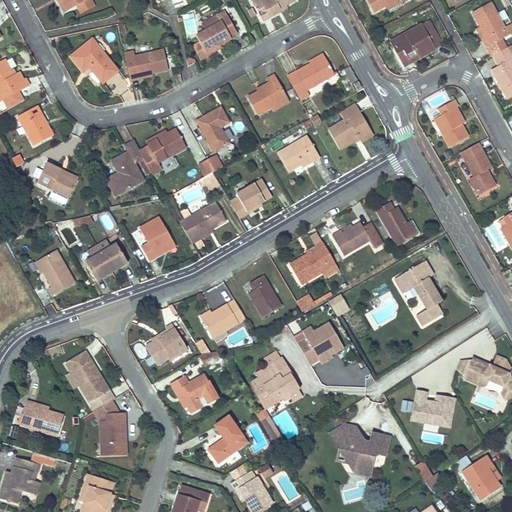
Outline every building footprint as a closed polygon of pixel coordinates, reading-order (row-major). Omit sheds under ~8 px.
[(57,0),(65,12),(68,10),(63,0),(62,0),(57,0)] [(63,0),(68,10),(78,5),(85,1),(84,0),(63,0)] [(84,0),(85,1),(78,5),(82,13),(94,6),(90,0),(84,0)] [(252,0),(250,1),(262,22),(277,13),(276,10),(285,6),(294,0),(252,0)] [(365,0),(373,14),(386,7),(397,0),(400,0),(402,2),(406,0),(365,0)] [(400,0),(397,0),(386,7),(388,10),(402,2),(400,0)] [(472,13),(480,28),(486,39),(494,35),(498,42),(501,40),(508,36),(504,28),(490,4),(472,13)] [(223,12),(217,15),(220,20),(226,16),(223,12)] [(196,36),(200,43),(205,52),(218,45),(219,46),(231,39),(230,37),(237,33),(226,16),(220,20),(217,15),(202,24),(206,31),(196,36)] [(390,42),(394,50),(400,47),(410,64),(418,60),(417,56),(433,47),(428,38),(435,34),(428,21),(390,42)] [(480,28),(477,29),(492,56),(494,54),(505,48),(501,40),(498,42),(494,35),(486,39),(480,28)] [(435,34),(428,38),(433,47),(435,50),(442,46),(435,34)] [(83,71),(89,66),(91,65),(96,71),(94,72),(103,83),(118,71),(91,39),(70,56),(83,71)] [(205,52),(200,43),(193,46),(201,60),(221,49),(219,46),(218,45),(205,52)] [(400,47),(394,50),(403,68),(410,64),(400,47)] [(433,47),(417,56),(418,60),(435,50),(433,47)] [(511,57),(506,48),(505,48),(494,54),(500,66),(492,70),(508,99),(511,96),(511,63),(510,59),(511,57)] [(133,57),(137,76),(152,73),(167,69),(163,50),(133,57)] [(309,61),(311,65),(324,57),(322,54),(309,61)] [(311,65),(287,78),(300,101),(309,96),(306,91),(334,75),(324,57),(311,65)] [(0,61),(0,95),(3,100),(18,92),(29,86),(25,78),(23,79),(19,72),(16,73),(13,75),(10,70),(4,59),(0,61)] [(259,93),(258,92),(248,97),(258,115),(271,107),(287,99),(273,75),(266,80),(268,83),(270,87),(259,93)] [(122,78),(110,85),(116,94),(128,87),(122,78)] [(268,83),(256,90),(258,92),(259,93),(270,87),(268,83)] [(18,92),(3,100),(4,102),(13,97),(16,103),(23,100),(18,92)] [(13,97),(4,102),(7,108),(16,103),(13,97)] [(287,99),(271,107),(273,111),(289,102),(287,99)] [(461,126),(452,110),(456,108),(458,107),(454,100),(438,109),(442,116),(434,120),(449,148),(468,138),(461,126)] [(339,150),(355,140),(353,137),(356,136),(359,141),(361,143),(373,136),(364,120),(360,123),(355,115),(360,112),(355,104),(339,113),(344,121),(328,130),(339,150)] [(37,106),(18,116),(34,146),(53,135),(37,106)] [(220,107),(197,121),(213,151),(228,143),(220,127),(228,122),(220,107)] [(456,108),(452,110),(461,126),(465,124),(456,108)] [(364,120),(360,112),(355,115),(360,123),(364,120)] [(316,115),(310,118),(314,126),(320,123),(316,115)] [(148,146),(139,151),(143,158),(152,174),(162,168),(159,162),(170,155),(186,147),(176,128),(167,133),(147,144),(148,146)] [(146,142),(147,144),(167,133),(166,130),(146,142)] [(288,171),(300,164),(311,158),(313,161),(319,157),(307,136),(277,153),(288,171)] [(120,176),(107,183),(114,196),(144,180),(135,163),(143,158),(139,151),(133,141),(124,146),(128,152),(112,161),(118,173),(120,176)] [(477,144),(462,153),(474,177),(469,179),(478,196),(495,187),(486,171),(490,168),(477,144)] [(18,155),(12,159),(16,166),(23,163),(18,155)] [(170,155),(159,162),(162,168),(174,162),(170,155)] [(217,157),(207,162),(213,172),(222,168),(217,157)] [(311,158),(300,164),(302,167),(313,161),(311,158)] [(77,180),(60,172),(61,169),(47,162),(43,171),(39,180),(38,183),(52,190),(68,198),(77,180)] [(213,172),(207,162),(199,166),(205,177),(213,172)] [(39,180),(43,171),(38,169),(34,177),(39,180)] [(61,169),(60,172),(77,180),(78,177),(61,169)] [(118,173),(106,180),(107,183),(120,176),(118,173)] [(240,199),(231,205),(239,218),(249,213),(247,209),(260,202),(271,195),(261,178),(236,193),(240,199)] [(65,204),(68,198),(52,190),(49,196),(65,204)] [(370,195),(361,200),(364,204),(372,199),(370,195)] [(192,224),(183,229),(191,243),(201,237),(200,235),(211,228),(225,220),(215,202),(188,217),(192,224)] [(260,202),(247,209),(249,213),(262,205),(260,202)] [(414,236),(406,223),(397,207),(393,210),(389,203),(375,210),(397,246),(414,236)] [(165,253),(163,250),(174,243),(160,217),(140,228),(148,243),(141,247),(149,262),(165,253)] [(188,217),(179,222),(183,229),(192,224),(188,217)] [(409,221),(406,223),(414,236),(417,234),(409,221)] [(341,233),(339,230),(331,235),(344,255),(370,240),(375,248),(384,243),(371,222),(362,227),(359,222),(352,227),(341,233)] [(350,224),(339,230),(341,233),(352,227),(350,224)] [(211,228),(200,235),(201,237),(213,231),(211,228)] [(504,228),(502,229),(507,240),(510,238),(504,228)] [(106,240),(96,245),(100,252),(110,247),(106,240)] [(317,248),(307,254),(289,264),(300,283),(335,263),(323,242),(316,245),(317,248)] [(100,252),(92,257),(85,261),(96,281),(128,262),(117,243),(110,247),(100,252)] [(174,243),(163,250),(165,253),(176,246),(174,243)] [(96,245),(88,250),(92,257),(100,252),(96,245)] [(316,245),(305,252),(307,254),(317,248),(316,245)] [(56,251),(37,261),(44,272),(52,286),(49,288),(53,295),(75,283),(56,251)] [(44,272),(37,261),(35,263),(41,274),(44,272)] [(426,261),(404,273),(413,288),(426,311),(415,318),(421,328),(442,315),(435,303),(441,300),(428,277),(433,274),(426,261)] [(413,288),(404,273),(393,280),(402,295),(413,288)] [(248,293),(253,301),(255,304),(262,317),(281,307),(263,275),(249,283),(253,290),(248,293)] [(402,295),(405,301),(415,295),(412,289),(402,295)] [(316,306),(309,295),(297,302),(303,313),(316,306)] [(339,295),(327,302),(333,312),(344,304),(339,295)] [(212,314),(201,320),(212,338),(245,319),(235,301),(212,314)] [(172,304),(168,305),(173,314),(177,312),(172,304)] [(347,309),(344,304),(333,312),(335,316),(347,309)] [(200,317),(201,320),(212,314),(210,311),(200,317)] [(342,347),(327,322),(312,331),(309,327),(301,332),(304,338),(295,343),(308,364),(317,359),(318,361),(323,362),(330,358),(330,354),(328,350),(331,348),(332,350),(333,351),(334,351),(335,351),(342,347)] [(154,344),(153,342),(146,346),(157,365),(170,357),(186,347),(172,324),(165,329),(166,330),(167,333),(161,337),(162,339),(154,344)] [(166,330),(151,339),(153,342),(154,344),(162,339),(161,337),(167,333),(166,330)] [(199,342),(195,344),(201,354),(205,353),(199,342)] [(186,347),(170,357),(172,360),(188,350),(186,347)] [(201,354),(198,356),(205,366),(210,363),(221,357),(218,350),(205,353),(201,354)] [(85,352),(66,364),(71,372),(79,385),(94,410),(113,398),(85,352)] [(259,378),(251,383),(256,391),(255,391),(265,409),(273,404),(274,401),(273,398),(276,396),(279,397),(280,399),(284,400),(289,397),(291,396),(290,394),(297,390),(298,389),(292,380),(291,381),(288,377),(290,376),(291,375),(281,359),(276,352),(262,361),(266,368),(269,372),(259,378)] [(221,357),(210,363),(212,365),(223,359),(221,357)] [(511,396),(511,379),(509,375),(511,370),(506,360),(497,357),(492,367),(490,366),(488,370),(481,367),(483,363),(473,359),(472,362),(465,378),(465,380),(483,388),(487,386),(489,380),(503,386),(501,392),(505,400),(511,396)] [(465,378),(472,362),(462,362),(458,371),(465,378)] [(269,372),(266,368),(256,374),(259,378),(269,372)] [(79,385),(71,372),(66,375),(74,388),(79,385)] [(208,403),(217,398),(204,374),(188,383),(184,377),(176,382),(180,388),(177,390),(187,406),(192,413),(202,407),(197,398),(203,394),(208,403)] [(501,392),(503,386),(489,380),(487,386),(501,392)] [(180,388),(176,382),(170,385),(184,407),(187,406),(177,390),(180,388)] [(301,396),(297,390),(290,394),(291,396),(289,397),(292,402),(301,396)] [(411,420),(418,421),(424,418),(431,419),(434,418),(435,421),(438,425),(449,427),(455,399),(436,395),(435,403),(434,405),(425,404),(426,401),(427,393),(416,391),(411,420)] [(36,403),(28,400),(23,416),(31,418),(28,426),(58,435),(64,416),(49,411),(34,407),(36,403)] [(402,402),(401,412),(412,413),(413,402),(402,402)] [(34,407),(49,411),(50,407),(36,403),(34,407)] [(121,454),(119,422),(123,421),(123,413),(105,414),(105,421),(99,421),(100,455),(121,454)] [(223,442),(222,440),(209,449),(218,463),(247,443),(228,416),(215,425),(224,438),(226,441),(223,442)] [(268,417),(260,422),(273,443),(281,438),(268,417)] [(329,434),(333,441),(355,427),(344,425),(329,434)] [(355,427),(333,441),(339,449),(343,450),(348,458),(347,463),(353,473),(362,467),(370,469),(373,456),(378,454),(384,455),(389,436),(370,432),(368,441),(366,445),(365,447),(360,446),(362,438),(355,427)] [(286,446),(283,440),(274,445),(278,451),(286,446)] [(339,449),(336,461),(347,463),(348,458),(343,450),(339,449)] [(22,490),(31,492),(35,480),(31,479),(33,472),(38,473),(41,464),(17,456),(13,468),(15,469),(14,472),(7,470),(0,495),(0,497),(18,503),(22,490)] [(485,456),(461,472),(480,500),(500,487),(488,469),(492,466),(485,456)] [(413,467),(423,483),(433,476),(425,465),(420,463),(413,467)] [(239,465),(229,471),(235,480),(244,474),(239,465)] [(362,467),(353,473),(369,476),(370,469),(362,467)] [(259,468),(253,472),(264,490),(271,486),(259,468)] [(230,483),(235,491),(238,489),(245,500),(252,511),(257,511),(272,503),(264,490),(253,472),(246,476),(244,474),(235,480),(230,483)] [(88,474),(84,486),(89,487),(84,502),(80,511),(109,511),(110,510),(106,508),(110,494),(114,482),(88,474)] [(423,483),(423,484),(429,490),(442,481),(436,474),(433,476),(423,483)] [(31,492),(37,494),(41,482),(35,480),(31,492)] [(84,486),(79,500),(84,502),(89,487),(84,486)] [(180,486),(171,511),(195,511),(196,509),(203,511),(209,495),(180,486)] [(238,489),(235,491),(242,502),(245,500),(238,489)] [(110,494),(106,508),(110,510),(115,495),(110,494)]
